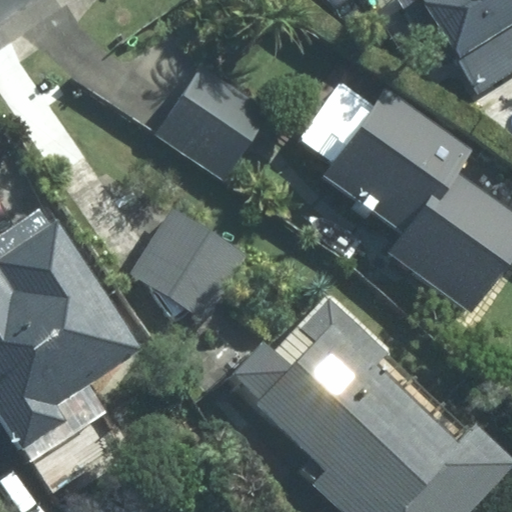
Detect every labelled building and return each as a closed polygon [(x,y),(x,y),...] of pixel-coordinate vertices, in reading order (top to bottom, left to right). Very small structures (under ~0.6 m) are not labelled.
[(165,0),(140,0),(148,12),(165,0)] [(511,75),(511,0),(403,0),(434,50),(452,40),(484,92),(511,75)] [(268,111),(200,68),(159,134),(227,176),(268,111)] [(479,151),(395,92),(337,176),(416,231),(400,253),(478,311),(511,262),(511,210),(464,177),(479,151)] [(245,248),(174,206),(132,277),(203,319),(245,248)] [(154,351),(70,220),(0,264),(0,403),(30,451),(76,422),(66,406),(154,351)] [(405,354),(344,295),(287,353),(275,343),(245,375),(273,402),(268,406),(337,472),(325,486),(350,511),(480,511),(511,482),(511,448),(487,425),(471,442),(390,368),(405,354)]
